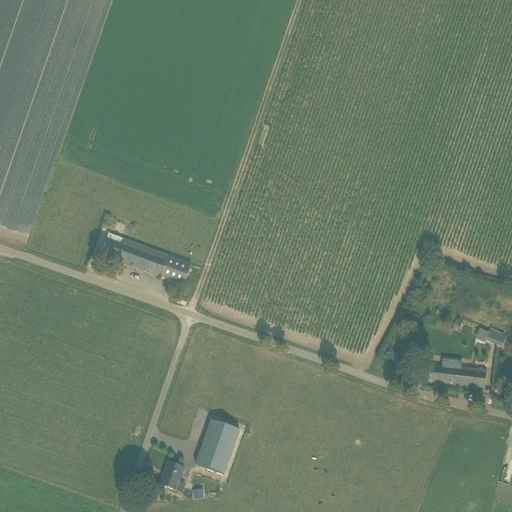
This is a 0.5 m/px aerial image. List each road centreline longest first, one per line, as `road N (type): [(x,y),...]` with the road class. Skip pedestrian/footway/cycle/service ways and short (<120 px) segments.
road 1 (unclassified): [(511,419),(428,401),(189,316)]
road 2 (track): [(302,0),(189,316)]
road 3 (unclassified): [(123,511),(189,316)]
road 4 (unclassified): [(189,316),(0,245)]
